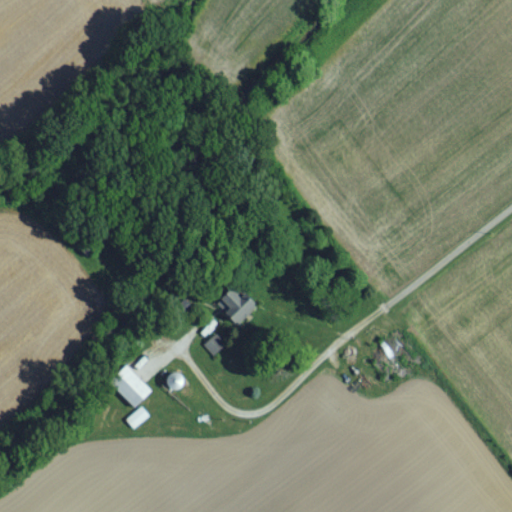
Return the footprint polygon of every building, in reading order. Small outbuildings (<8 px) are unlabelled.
[(215,312),(240,331),(257,309),(232,289),(215,312)] [(369,364),(391,392),(413,373),(391,346),(369,364)] [(136,415),(154,397),(129,372),(111,389),(136,415)] [(183,380),(169,380),(169,395),(184,394),(183,380)] [(358,387),(370,404),(380,397),(367,380),(358,387)]
